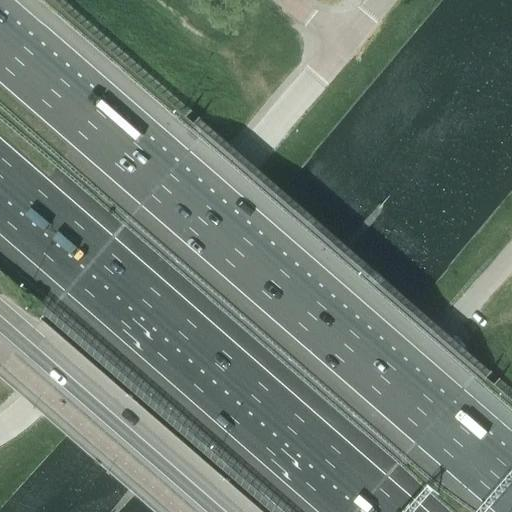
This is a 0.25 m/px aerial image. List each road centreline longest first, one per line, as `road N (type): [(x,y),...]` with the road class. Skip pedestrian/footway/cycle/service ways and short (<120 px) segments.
road 1 (motorway): [(511,485),(0,39)]
road 2 (unclassified): [(0,429),(340,48)]
road 3 (motorway): [(0,185),(383,511)]
road 4 (unclassified): [(284,511),(511,249)]
road 5 (tertiary): [(222,511),(0,319)]
